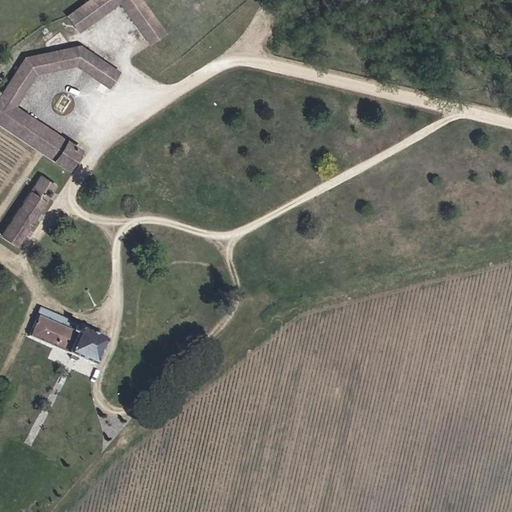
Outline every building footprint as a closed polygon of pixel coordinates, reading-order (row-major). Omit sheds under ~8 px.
[(142,0),(84,0),(67,12),(78,27),(116,0),(120,0),(151,44),(166,34),(142,0)] [(25,57),(7,85),(23,95),(36,75),(78,66),(110,86),(119,71),(77,45),(25,57)] [(23,95),(7,85),(0,95),(0,94),(0,122),(71,168),(83,148),(16,106),(23,95)] [(42,175),(3,235),(18,244),(57,184),(42,175)] [(28,334),(91,360),(98,341),(35,316),(28,334)]
